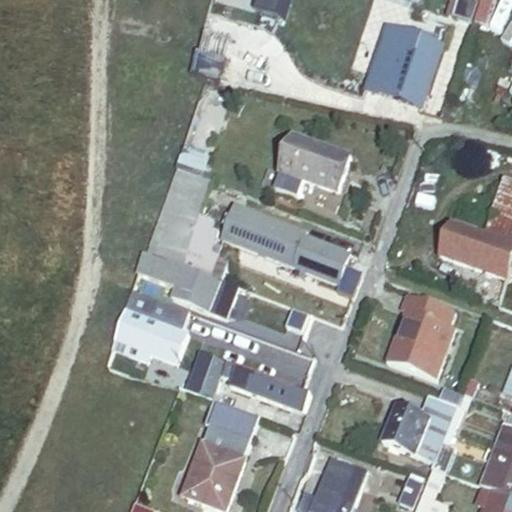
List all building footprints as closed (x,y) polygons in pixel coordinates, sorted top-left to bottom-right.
[(460,23),(475,28),(484,1),(481,0),(451,0),(449,8),(454,10),(451,20),(460,23)] [(392,33),(371,94),(426,112),(446,52),(392,33)] [(248,73),(222,67),(217,86),(244,92),(248,73)] [(189,147),(203,106),(190,103),(187,114),(177,111),(169,143),(183,145),(189,147)] [(143,137),(139,155),(179,163),(183,145),(169,143),(143,137)] [(357,161),(353,159),(297,140),(285,176),(307,184),(344,197),(357,161)] [(212,160),(188,151),(180,174),(204,183),(212,160)] [(199,227),(215,188),(204,183),(180,174),(151,257),(211,281),(219,259),(212,255),(220,235),(199,227)] [(307,184),(285,176),(278,195),(301,203),(307,184)] [(511,193),(507,192),(494,226),(511,232),(511,193)] [(231,232),(225,246),(345,292),(356,261),(312,244),(314,241),(240,212),(236,220),(232,219),(228,231),(231,232)] [(511,232),(494,226),(488,241),(511,249),(511,232)] [(511,249),(488,241),(457,228),(444,261),(509,287),(511,279),(511,249)] [(178,302),(230,322),(240,293),(151,258),(144,279),(181,293),(178,302)] [(351,300),(357,302),(371,266),(356,261),(343,297),(347,298),(351,300)] [(408,338),(396,369),(438,386),(458,334),(453,332),(459,317),(409,298),(404,313),(410,315),(402,335),(408,338)] [(298,335),(306,338),(313,320),(296,314),(289,332),(291,332),(298,335)] [(193,338),(132,315),(126,330),(188,352),(193,338)] [(188,352),(126,330),(121,346),(135,351),(132,359),(151,365),(153,358),(182,368),(188,352)] [(390,367),(396,369),(408,338),(402,335),(390,367)] [(320,365),(261,342),(255,356),(314,379),(320,365)] [(210,361),(206,359),(192,397),(196,398),(210,361)] [(315,402),(210,361),(196,398),(217,407),(227,381),(238,385),(236,391),(308,419),(315,402)] [(511,505),(511,376),(503,399),(511,402),(511,419),(483,495),(511,505)] [(437,476),(446,480),(457,453),(453,451),(478,386),(472,384),(465,403),(461,412),(439,470),(437,476)] [(192,397),(186,395),(175,421),(192,428),(216,437),(191,503),(214,511),(233,511),(267,426),(217,407),(196,398),(192,397)] [(443,395),(440,404),(461,412),(465,403),(443,395)] [(420,420),(403,414),(389,451),(439,470),(461,412),(440,404),(437,403),(431,418),(422,414),(420,420)] [(175,421),(172,431),(188,438),(192,428),(175,421)] [(337,462),(320,505),(339,511),(354,511),(369,475),(337,462)] [(437,476),(425,506),(435,510),(436,507),(446,480),(437,476)] [(424,490),(411,485),(403,506),(416,511),(424,490)] [(511,511),(511,505),(483,495),(476,511),(511,511)]
